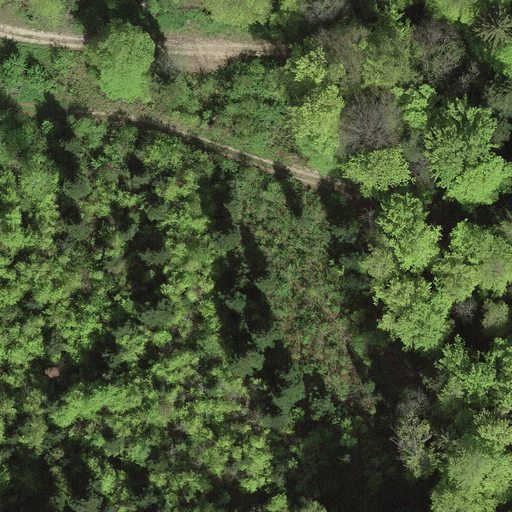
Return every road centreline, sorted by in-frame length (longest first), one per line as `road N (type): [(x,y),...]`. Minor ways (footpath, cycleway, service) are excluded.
road 1 (track): [(0,102),(149,125),(511,239)]
road 2 (track): [(0,31),(206,49),(364,46),(415,41),(511,7)]
